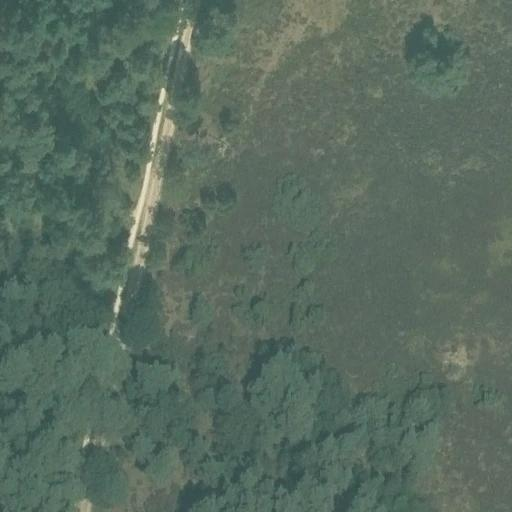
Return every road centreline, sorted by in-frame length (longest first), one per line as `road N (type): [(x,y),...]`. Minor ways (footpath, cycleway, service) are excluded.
road 1 (track): [(83,511),(145,223)]
road 2 (track): [(145,223),(195,0)]
